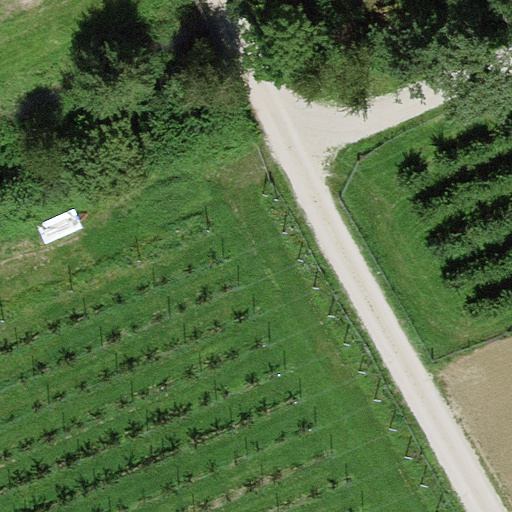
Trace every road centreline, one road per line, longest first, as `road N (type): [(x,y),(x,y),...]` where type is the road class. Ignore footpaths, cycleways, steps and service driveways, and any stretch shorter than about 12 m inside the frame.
road 1 (track): [(225,0),(486,511)]
road 2 (track): [(511,56),(394,110),(290,140)]
